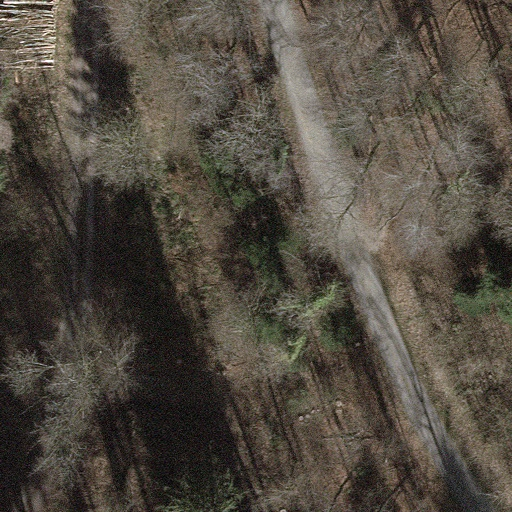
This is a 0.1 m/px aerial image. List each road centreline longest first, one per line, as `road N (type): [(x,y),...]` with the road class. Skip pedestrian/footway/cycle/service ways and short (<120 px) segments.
road 1 (track): [(481,511),(413,393),(277,0)]
road 2 (track): [(32,511),(71,438),(94,0)]
